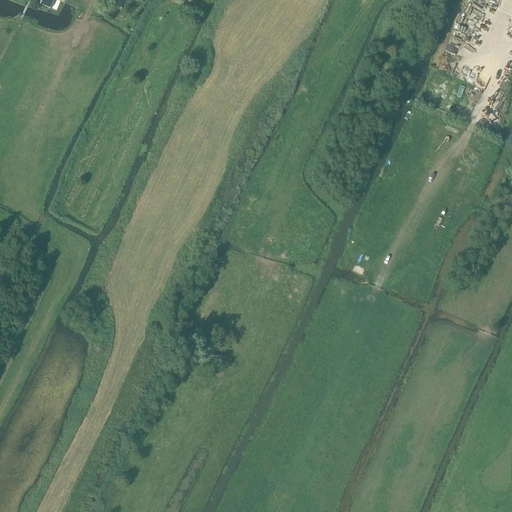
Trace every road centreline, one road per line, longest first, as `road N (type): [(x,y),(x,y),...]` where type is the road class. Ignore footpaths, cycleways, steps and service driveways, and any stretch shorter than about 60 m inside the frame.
road 1 (track): [(511,201),(481,205),(468,195),(460,170),(377,288)]
road 2 (track): [(460,170),(470,123),(491,88),(490,47)]
